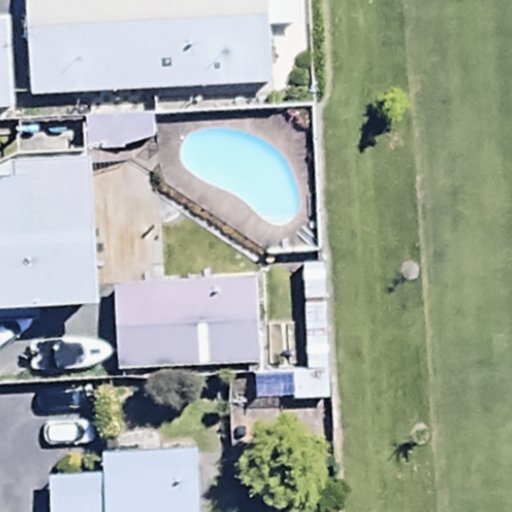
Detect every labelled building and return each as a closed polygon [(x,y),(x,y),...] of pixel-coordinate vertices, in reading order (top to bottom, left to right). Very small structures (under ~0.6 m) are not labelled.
[(292,0),(23,0),(28,99),(270,87),(267,30),(294,29),(292,0)] [(0,112),(10,112),(5,20),(0,20),(0,112)] [(151,121),(80,125),(81,153),(152,150),(151,121)] [(97,307),(90,156),(9,161),(10,177),(0,177),(0,327),(41,325),(40,310),(97,307)] [(265,238),(119,244),(122,328),(269,322),(265,238)] [(248,380),(249,409),(326,405),(324,376),(248,380)] [(47,511),(200,511),(197,418),(95,421),(96,434),(45,435),(47,511)] [(37,511),(37,492),(0,491),(0,511),(37,511)]
